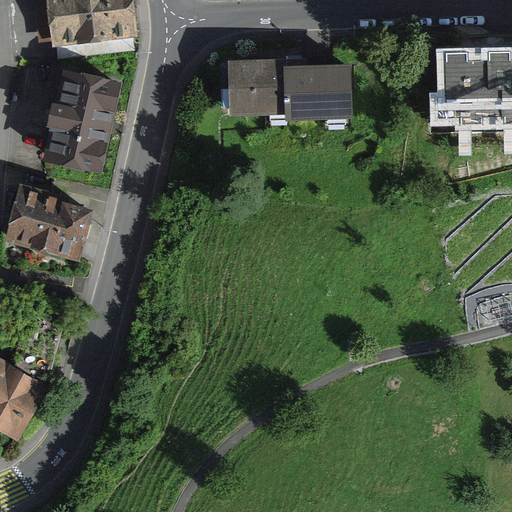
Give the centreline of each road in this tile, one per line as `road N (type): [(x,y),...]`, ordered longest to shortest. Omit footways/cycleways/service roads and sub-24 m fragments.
road 1 (residential): [(0,492),(59,452),(86,393),(168,21)]
road 2 (residential): [(511,14),(168,21)]
